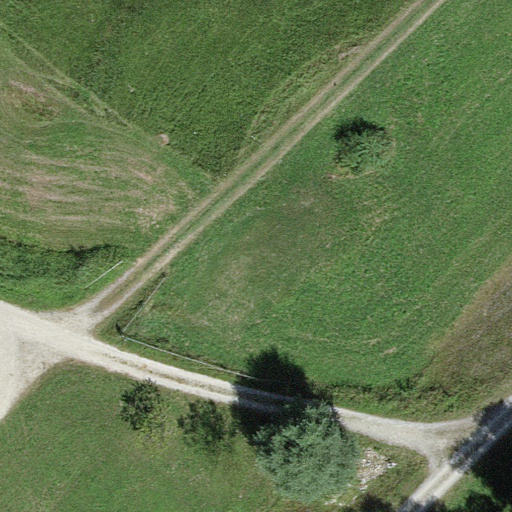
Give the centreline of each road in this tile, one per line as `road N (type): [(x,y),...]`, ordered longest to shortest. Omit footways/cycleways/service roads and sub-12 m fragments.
road 1 (track): [(47,340),(216,208),(433,0)]
road 2 (track): [(47,340),(270,411),(472,455)]
